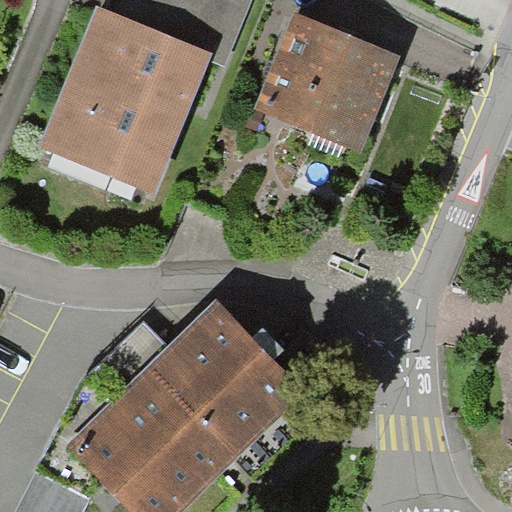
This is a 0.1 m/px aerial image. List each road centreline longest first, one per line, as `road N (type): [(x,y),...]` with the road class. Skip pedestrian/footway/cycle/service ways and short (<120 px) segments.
road 1 (residential): [(0,265),(29,278),(106,289),(223,282),(280,289),(404,349)]
road 2 (residential): [(404,349),(511,64)]
road 3 (residential): [(427,511),(404,349)]
